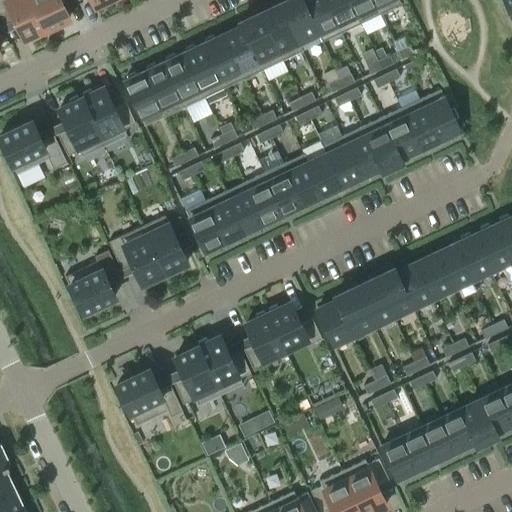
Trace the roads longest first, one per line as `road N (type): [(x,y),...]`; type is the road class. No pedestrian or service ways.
road 1 (residential): [(24,390),(497,168),(511,130)]
road 2 (residential): [(0,84),(182,0)]
road 3 (unclassified): [(80,511),(24,390)]
